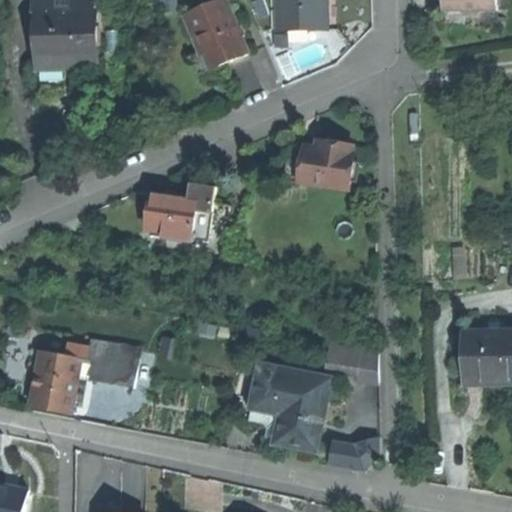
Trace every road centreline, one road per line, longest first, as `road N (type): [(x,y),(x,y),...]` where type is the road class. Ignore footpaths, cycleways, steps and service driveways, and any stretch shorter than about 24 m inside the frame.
road 1 (residential): [(389,492),(384,100),(375,70)]
road 2 (residential): [(0,239),(36,216),(375,70)]
road 3 (residential): [(389,492),(0,417)]
